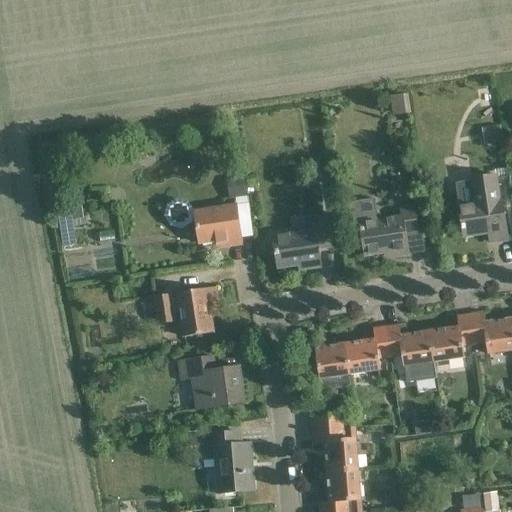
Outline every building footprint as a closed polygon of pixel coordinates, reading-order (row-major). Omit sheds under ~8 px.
[(408,94),(390,97),(392,116),(410,114),(408,94)] [(499,125),(485,128),(488,145),(502,142),(499,125)] [(455,185),(459,207),(458,207),(463,237),(487,233),(489,243),(507,240),(501,201),(499,201),(495,176),(470,180),(470,182),(455,185)] [(350,226),(360,224),(364,257),(393,253),(394,257),(407,255),(404,235),(417,233),(413,205),(400,207),(401,218),(376,221),(373,200),(346,204),(349,227),(351,227),(350,226)] [(170,209),(168,217),(172,224),(180,226),(187,221),(195,223),(198,244),(216,242),(216,244),(226,243),(227,248),(241,246),(240,239),(235,207),(194,213),(194,215),(189,213),(185,206),(177,204),(170,209)] [(248,205),(235,207),(240,239),(253,237),(248,205)] [(81,208),(70,209),(73,227),(84,225),(81,208)] [(70,209),(57,211),(62,247),(76,244),(73,227),(70,209)] [(316,250),(330,248),(326,220),(312,222),(314,231),(272,237),(277,269),(307,265),(308,270),(319,268),(316,250)] [(113,231),(98,233),(99,243),(114,241),(113,231)] [(208,308),(218,306),(215,288),(176,294),(177,299),(170,300),(169,295),(155,298),(159,325),(173,323),(171,312),(179,311),(183,338),(212,333),(208,308)] [(482,314),(469,316),(473,345),(486,343),(487,355),(511,351),(511,319),(483,324),(482,314)] [(457,327),(428,332),(433,363),(463,359),(461,347),(473,345),(469,316),(456,318),(457,327)] [(398,326),(385,328),(390,358),(401,356),(403,368),(433,363),(428,332),(399,336),(398,326)] [(374,340),(345,345),(350,376),(380,371),(378,360),(390,358),(385,328),(372,330),(374,340)] [(350,376),(345,345),(315,349),(320,380),(320,381),(350,376)] [(196,410),(244,404),(238,368),(215,371),(213,357),(183,362),(186,380),(191,379),(196,410)] [(341,416),(311,419),(313,432),(342,428),(341,416)] [(433,420),(426,421),(428,434),(435,433),(433,420)] [(354,428),(342,428),(313,432),(314,445),(324,444),(326,473),(358,471),(354,428)] [(196,433),(183,433),(183,448),(197,447),(196,433)] [(218,494),(252,491),(248,445),(238,446),(237,433),(203,436),(204,454),(215,453),(218,494)] [(318,504),(318,511),(361,511),(358,471),(326,473),(329,503),(318,504)] [(473,475),(465,475),(466,486),(474,485),(473,475)] [(496,493),(492,493),(482,494),(484,511),(497,510),(496,493)] [(461,496),(462,511),(459,511),(481,511),(481,510),(479,510),(478,495),(461,496)]
